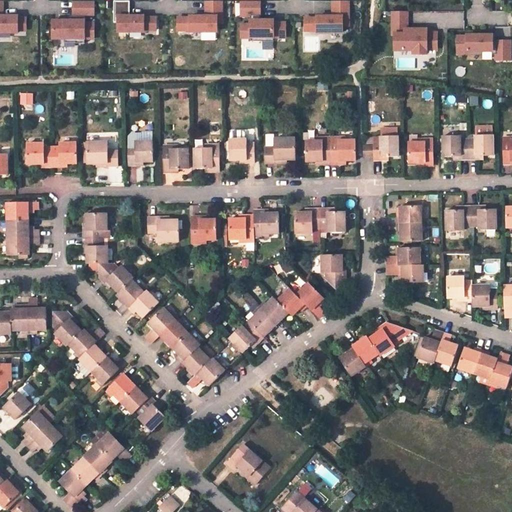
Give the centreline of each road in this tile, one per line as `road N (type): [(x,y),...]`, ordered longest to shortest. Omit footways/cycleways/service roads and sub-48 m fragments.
road 1 (residential): [(364,184),(75,191),(62,200),(57,221),(58,274)]
road 2 (track): [(307,430),(361,425),(464,476),(511,476)]
road 3 (residential): [(372,295),(202,411)]
road 4 (track): [(399,511),(248,378)]
road 5 (residential): [(202,411),(58,274)]
road 6 (residential): [(511,179),(364,184)]
road 7 (residential): [(372,295),(511,338)]
